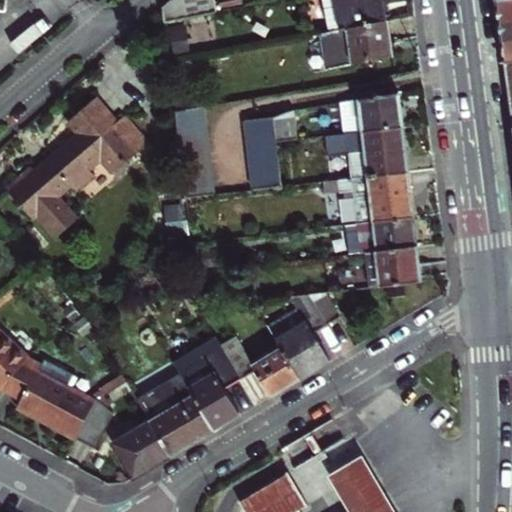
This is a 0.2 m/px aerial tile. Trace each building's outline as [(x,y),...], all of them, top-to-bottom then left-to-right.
[(164,22),(214,12),(211,0),(170,0),(162,7),(164,22)] [(335,0),(323,0),(330,34),(341,32),(335,0)] [(382,0),(335,0),(341,32),(388,23),(384,5),(382,0)] [(511,0),(496,0),(498,11),(499,20),(511,18),(511,0)] [(511,18),(499,20),(500,30),(502,39),(511,37),(511,18)] [(330,34),(321,36),(327,69),(394,56),(391,40),(388,23),(341,32),(330,34)] [(505,62),(511,60),(511,37),(502,39),(503,51),(505,62)] [(343,134),(362,132),(402,128),(400,112),(398,94),(340,102),(343,134)] [(36,167),(9,189),(33,219),(39,214),(58,237),(77,220),(58,197),(73,184),(77,190),(96,174),(92,169),(103,159),(115,173),(129,162),(152,143),(130,115),(122,122),(101,97),(75,119),(86,132),(64,151),(40,172),(36,167)] [(177,108),(179,125),(207,121),(205,104),(177,108)] [(298,139),(294,110),(275,116),(277,131),(278,141),(298,139)] [(249,135),(277,131),(275,116),(247,121),(249,135)] [(179,125),(181,139),(209,136),(207,121),(179,125)] [(351,179),(408,173),(405,150),(402,128),(362,132),(365,153),(349,155),(351,179)] [(249,135),(250,145),(251,149),(278,145),(278,141),(277,131),(249,135)] [(209,136),(181,139),(182,152),(183,155),(211,151),(209,136)] [(251,149),(252,161),(280,157),(278,145),(251,149)] [(183,155),(184,169),(213,164),(211,151),(183,155)] [(280,157),(252,161),(254,175),(282,171),(280,157)] [(129,162),(115,173),(118,178),(132,166),(129,162)] [(213,164),(184,169),(186,183),(215,179),(213,164)] [(282,171),(254,175),(256,190),(284,186),(282,171)] [(356,224),(357,224),(413,218),(411,194),(408,173),(351,179),(326,182),(328,193),(341,191),(341,194),(353,193),(356,224)] [(215,179),(186,183),(188,197),(217,194),(215,179)] [(347,225),(351,257),(360,255),(367,254),(417,249),(415,235),(413,218),(357,224),(356,224),(347,225)] [(367,254),(371,288),(406,284),(420,282),(419,266),(417,249),(367,254)] [(310,295),(328,325),(334,321),(340,317),(326,293),(310,295)] [(270,326),(282,346),(302,378),(317,370),(330,362),(313,334),(328,325),(310,295),(294,297),(300,307),(270,326)] [(0,393),(31,362),(0,332),(0,393)] [(222,344),(243,379),(255,371),(271,397),(287,387),(302,378),(282,346),(255,362),(238,335),(222,344)] [(233,420),(246,412),(230,386),(243,379),(222,344),(217,336),(175,361),(193,390),(216,430),(233,420)] [(31,362),(0,393),(0,399),(37,419),(47,424),(47,426),(76,441),(77,440),(98,402),(42,373),(43,369),(31,362)] [(195,442),(216,430),(193,390),(179,399),(174,391),(144,409),(151,420),(173,456),(195,442)] [(98,402),(77,440),(92,448),(113,412),(98,402)] [(173,456),(151,420),(115,442),(136,477),(155,466),(173,456)] [(349,511),(397,511),(393,505),(362,456),(329,477),(342,500),(349,511)] [(287,474),(241,500),(245,507),(247,511),(294,511),(305,506),(287,474)]
